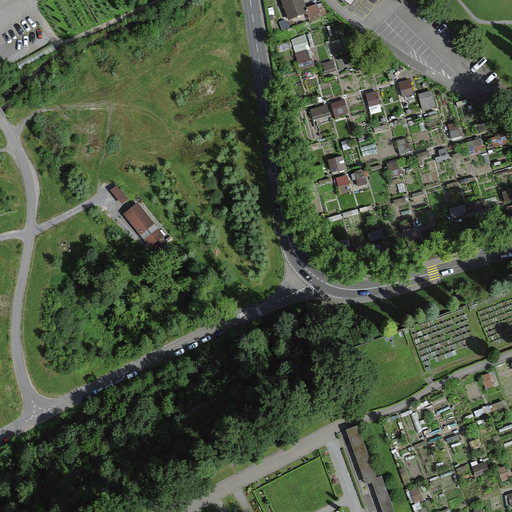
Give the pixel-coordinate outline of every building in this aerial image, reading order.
[(304,0),(280,0),(288,20),(307,13),(309,19),(324,13),(321,4),(308,8),(304,0)] [(359,33),(345,38),(349,51),(363,46),(359,33)] [(308,50),(296,54),(301,72),(315,67),(312,59),(311,59),(308,50)] [(361,53),(346,57),(349,68),(364,63),(361,53)] [(334,61),(322,65),(325,74),(337,70),(334,61)] [(410,80),(399,84),(403,98),(414,95),(410,80)] [(376,92),(365,95),(369,107),(380,104),(376,92)] [(432,92),(418,95),(423,110),(436,107),(432,92)] [(344,100),(331,104),(335,118),(349,114),(344,100)] [(327,105),(310,110),(313,120),(330,116),(327,105)] [(457,123),(448,126),(452,140),(461,137),(457,123)] [(362,131),(357,133),(359,140),(365,139),(362,131)] [(497,139),(491,141),(494,148),(511,143),(509,135),(506,136),(504,132),(495,135),(497,139)] [(406,139),(396,142),(400,155),(414,151),(412,143),(408,144),(406,139)] [(482,146),(480,139),(467,143),(469,150),(482,146)] [(348,141),(341,143),(344,151),(351,149),(348,141)] [(449,159),(446,149),(438,151),(440,157),(435,158),(436,163),(449,159)] [(430,156),(429,151),(416,155),(419,167),(423,166),(421,159),(430,156)] [(346,169),(342,157),(328,161),(331,173),(346,169)] [(400,169),(398,161),(386,165),(391,179),(399,176),(397,170),(400,169)] [(366,178),(364,171),(353,174),(354,181),(366,178)] [(350,184),(347,176),(336,179),(338,187),(350,184)] [(117,186),(111,191),(121,204),(128,199),(117,186)] [(511,201),(511,190),(502,193),(505,204),(511,201)] [(424,192),(412,195),(413,200),(425,196),(424,192)] [(406,203),(405,198),(394,201),(395,206),(406,203)] [(485,209),(483,201),(468,205),(470,213),(485,209)] [(138,203),(124,215),(150,247),(164,236),(138,203)] [(466,213),(465,207),(450,211),(451,217),(466,213)] [(357,210),(343,214),(344,219),(359,214),(357,210)] [(340,215),(326,219),(328,224),(342,220),(340,215)] [(415,229),(413,222),(400,226),(402,233),(415,229)] [(384,239),(382,231),(368,234),(370,242),(384,239)] [(416,233),(407,236),(409,242),(418,239),(416,233)] [(353,256),(348,240),(337,243),(342,259),(353,256)] [(378,476),(360,425),(349,428),(368,482),(374,480),(384,511),(396,511),(383,474),(378,476)]
